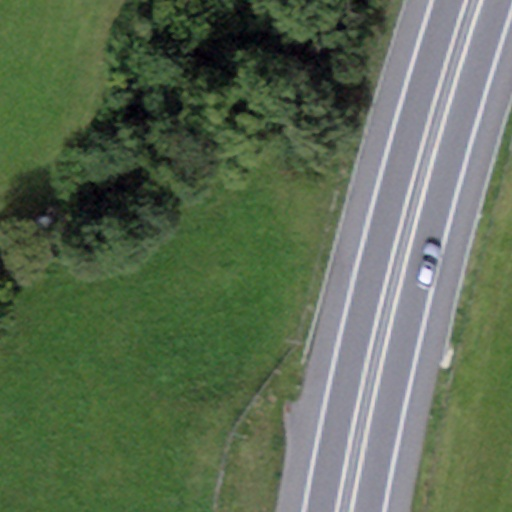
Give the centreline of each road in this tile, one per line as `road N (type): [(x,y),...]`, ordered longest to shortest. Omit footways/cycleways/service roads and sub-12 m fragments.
road 1 (trunk): [(366,511),(420,255),(498,0)]
road 2 (trunk): [(448,0),(376,245),(318,511)]
